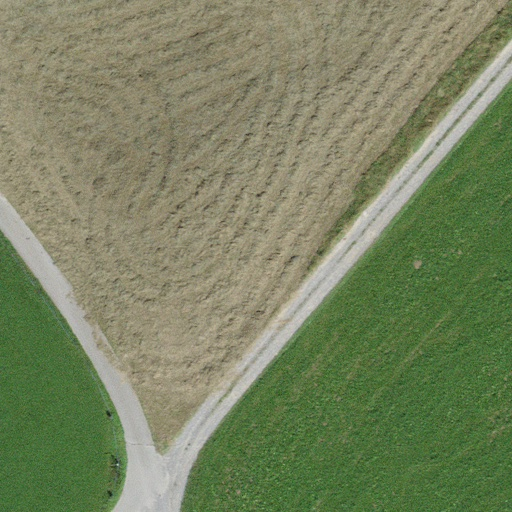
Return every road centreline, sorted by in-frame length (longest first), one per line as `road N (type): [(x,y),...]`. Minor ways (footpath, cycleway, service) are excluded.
road 1 (track): [(511,60),(132,511)]
road 2 (track): [(0,205),(125,401),(160,511)]
